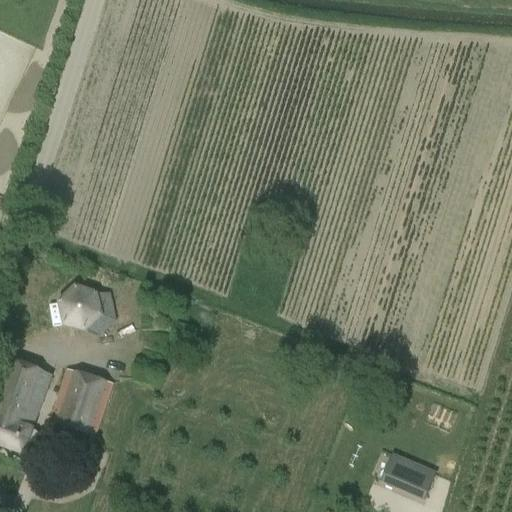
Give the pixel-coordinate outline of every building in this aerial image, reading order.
[(96,295),(73,288),(55,303),(61,328),(85,335),(88,331),(100,338),(115,321),(110,296),(96,295)] [(0,449),(17,455),(46,377),(0,360),(0,449)] [(157,389),(162,371),(138,363),(133,381),(157,389)] [(112,386),(65,371),(46,432),(91,447),(106,405),(112,386)] [(432,475),(391,457),(380,481),(422,499),(432,475)]
